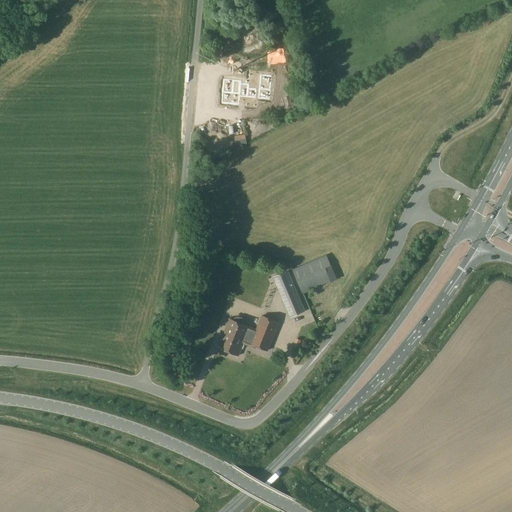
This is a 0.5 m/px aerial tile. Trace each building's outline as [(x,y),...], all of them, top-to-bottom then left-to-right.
[(264,72),(262,97),(274,98),(276,73),(264,72)] [(225,78),(223,103),(242,104),(243,96),(251,96),(252,82),(244,82),(244,79),(225,78)] [(331,265),(326,255),(292,269),(301,290),(330,278),(325,267),(331,265)] [(262,315),(250,344),(267,351),(279,322),(262,315)] [(249,327),(229,319),(218,348),(238,356),(249,327)] [(272,353),(290,360),(296,346),(291,344),(294,337),(281,332),(272,353)]
